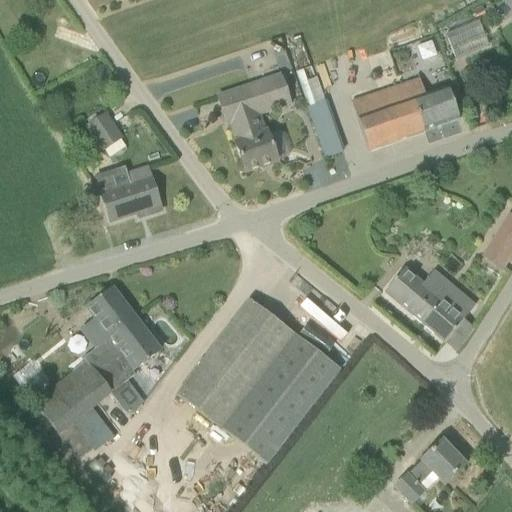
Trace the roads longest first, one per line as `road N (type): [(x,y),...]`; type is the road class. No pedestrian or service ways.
road 1 (track): [(273,242),(161,390),(110,507),(115,511)]
road 2 (unclassified): [(243,224),(511,129)]
road 3 (unclassified): [(243,224),(72,0)]
road 4 (unclassified): [(446,387),(243,224)]
road 5 (unclassified): [(0,300),(243,224)]
road 6 (unclassified): [(446,387),(511,283)]
